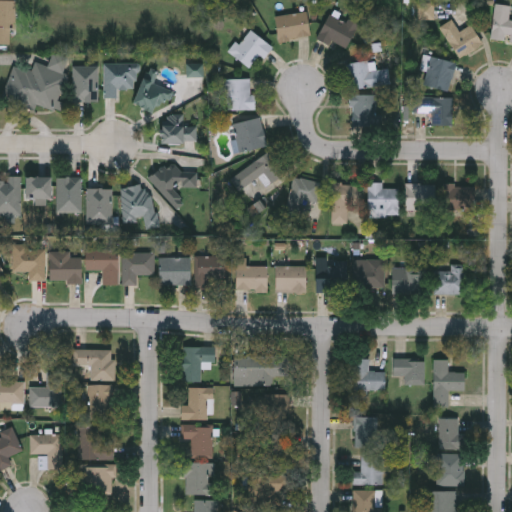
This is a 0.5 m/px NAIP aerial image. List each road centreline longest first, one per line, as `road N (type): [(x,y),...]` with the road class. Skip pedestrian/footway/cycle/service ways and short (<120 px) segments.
road 1 (residential): [(511,328),(61,320),(30,327)]
road 2 (residential): [(503,92),(498,511)]
road 3 (residential): [(501,150),(319,147),(307,130),(303,89)]
road 4 (residential): [(151,322),(150,511)]
road 5 (residential): [(324,327),(322,511)]
